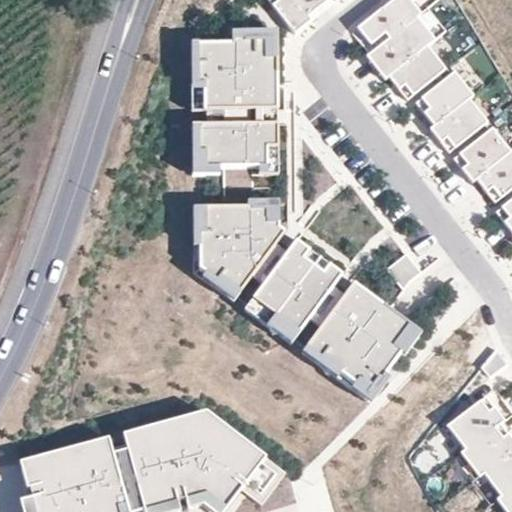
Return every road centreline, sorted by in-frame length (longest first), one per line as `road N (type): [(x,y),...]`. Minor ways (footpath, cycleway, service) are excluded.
road 1 (tertiary): [(0,397),(38,322),(146,0)]
road 2 (tertiary): [(125,0),(0,361)]
road 3 (residential): [(328,32),(328,73),(511,327)]
